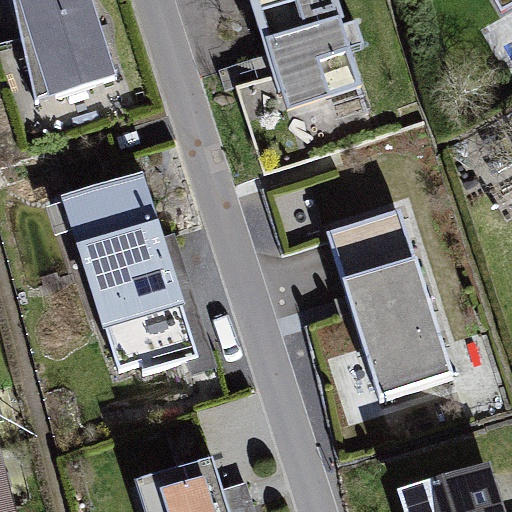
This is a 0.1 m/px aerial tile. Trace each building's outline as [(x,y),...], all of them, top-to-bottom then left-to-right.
[(11,0),(22,44),(30,42),(35,60),(43,59),(56,98),(116,80),(91,0),(11,0)] [(332,0),(250,0),(288,114),(361,90),(350,55),(364,50),(356,27),(343,31),(332,0)] [(511,0),(492,0),(502,16),(511,9),(511,0)] [(140,177),(64,201),(119,374),(142,367),(146,377),(199,360),(140,177)] [(401,214),(327,237),(380,404),(454,380),(401,214)] [(229,511),(213,461),(136,485),(144,511),(229,511)] [(0,476),(0,511),(4,511),(9,511),(0,476)] [(494,511),(483,476),(405,501),(408,511),(494,511)]
